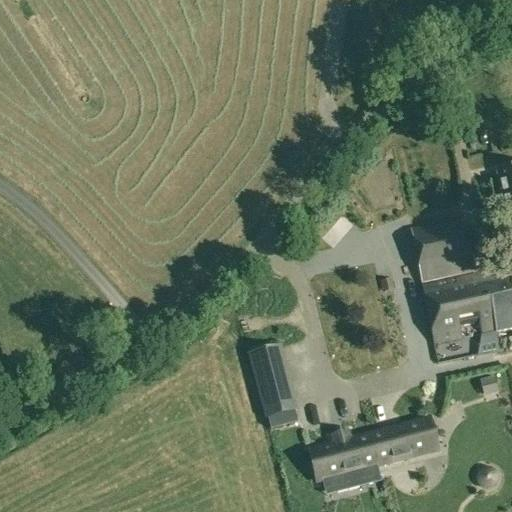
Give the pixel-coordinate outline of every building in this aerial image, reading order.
[(511,232),(511,167),(496,172),(510,232),(511,232)] [(409,230),(433,344),(457,339),(455,329),(477,324),(479,335),(494,331),(495,334),(511,329),(511,264),(476,273),(464,219),(409,230)] [(272,233),(257,246),(264,255),(280,242),(272,233)] [(254,371),(262,403),(284,397),(276,365),(254,371)] [(495,379),(480,383),(483,395),(498,391),(495,379)] [(424,422),(369,436),(377,467),(432,452),(424,422)] [(377,467),(369,436),(314,450),(322,481),(377,467)] [(501,469),(484,472),(488,491),(504,488),(501,469)]
